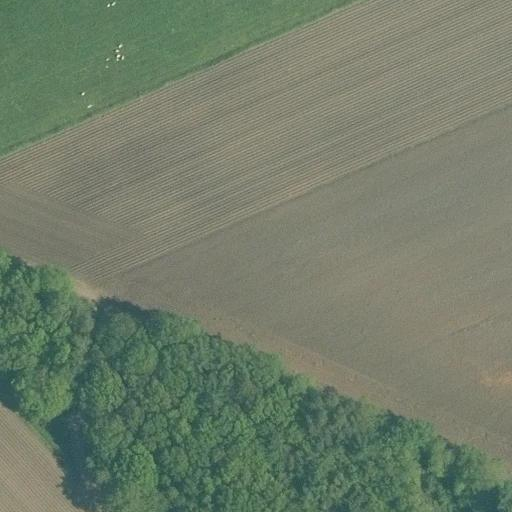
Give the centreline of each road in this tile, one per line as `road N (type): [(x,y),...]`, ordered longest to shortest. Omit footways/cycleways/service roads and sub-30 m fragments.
road 1 (track): [(511,493),(118,315)]
road 2 (track): [(120,511),(74,452),(83,399),(118,315)]
road 3 (track): [(118,315),(0,266)]
